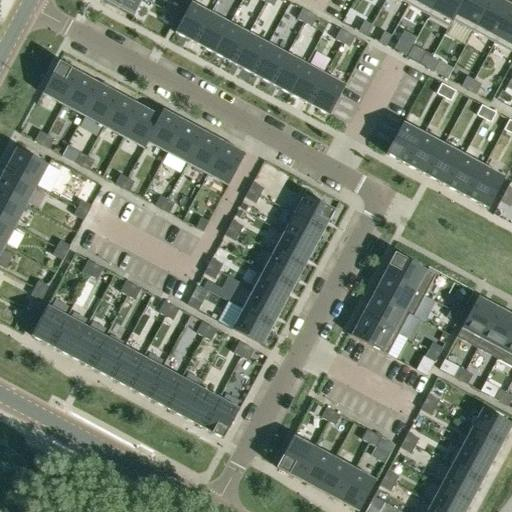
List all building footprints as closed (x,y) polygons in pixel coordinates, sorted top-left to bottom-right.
[(99,0),(133,18),(142,0),(99,0)] [(410,0),(408,5),(428,16),(436,0),(410,0)] [(436,0),(428,16),(448,27),(462,0),(436,0)] [(462,0),(448,27),(449,27),(453,21),(473,32),(489,0),(462,0)] [(511,5),(501,0),(489,0),(473,32),(494,43),(511,9),(511,5)] [(191,3),(175,33),(195,44),(211,13),(192,3),(191,3)] [(171,14),(176,17),(180,9),(170,4),(166,11),(171,14)] [(302,9),(296,19),(304,23),(309,13),(302,9)] [(511,9),(494,43),(511,52),(511,9)] [(162,18),(172,24),(176,17),(171,14),(166,11),(162,18)] [(211,13),(195,44),(214,54),(230,24),(211,13)] [(309,13),(304,23),(311,27),(317,17),(309,13)] [(364,21),(358,32),(366,36),(371,25),(364,21)] [(230,24),(214,54),(233,64),(249,34),(230,24)] [(340,29),(334,40),(342,44),(347,33),(340,29)] [(384,32),(378,42),(386,47),(391,36),(384,32)] [(347,33),(342,44),(349,48),(355,37),(347,33)] [(249,34),(233,64),(252,75),(268,44),(249,34)] [(268,44),(252,75),(271,85),(287,54),(268,44)] [(393,50),(405,57),(409,51),(396,44),(393,50)] [(287,54),(271,85),(290,95),(306,65),(287,54)] [(424,54),(419,64),(426,68),(432,58),(424,54)] [(432,58),(426,68),(434,72),(439,62),(432,58)] [(42,95),(63,106),(80,74),(59,62),(42,95)] [(306,65),(290,95),(309,105),(325,75),(306,65)] [(100,84),(80,74),(63,106),(83,117),(100,84)] [(325,75),(309,105),(329,116),(345,85),(325,75)] [(467,77),(461,87),(468,91),(474,81),(467,77)] [(474,81),(468,91),(476,95),(481,85),(474,81)] [(103,128),(120,95),(100,84),(83,117),(103,128)] [(441,84),(436,94),(443,98),(448,88),(441,84)] [(448,88),(443,98),(450,102),(456,92),(448,88)] [(123,138),(140,106),(120,95),(103,128),(123,138)] [(481,105),(476,116),(483,119),(489,109),(481,105)] [(123,138),(143,149),(164,110),(163,110),(159,116),(140,106),(123,138)] [(489,109),(483,119),(490,123),(496,113),(489,109)] [(184,121),(164,110),(143,149),(144,150),(147,143),(166,154),(184,121)] [(509,120),(503,130),(511,134),(511,132),(511,121),(509,120)] [(184,121),(166,154),(186,164),(204,132),(184,121)] [(390,147),(386,154),(407,165),(424,134),(403,123),(390,147)] [(40,131),(34,141),(41,145),(47,135),(40,131)] [(207,175),(224,143),(204,132),(186,164),(207,175)] [(424,134),(407,165),(427,176),(444,145),(424,134)] [(47,135),(41,145),(49,149),(54,139),(47,135)] [(224,143),(207,175),(228,186),(245,154),(224,143)] [(444,145),(427,176),(447,187),(464,155),(444,145)] [(37,187),(48,166),(16,148),(5,169),(37,187)] [(80,153),(74,163),(82,167),(87,157),(80,153)] [(464,155),(447,187),(467,198),(484,166),(464,155)] [(87,157),(82,167),(89,171),(94,161),(87,157)] [(484,166),(467,198),(488,209),(505,177),(484,166)] [(0,177),(0,192),(26,207),(37,187),(5,169),(0,177)] [(260,171),(256,179),(266,185),(271,177),(260,171)] [(120,175),(114,185),(122,189),(127,179),(120,175)] [(127,179),(122,189),(129,192),(134,182),(127,179)] [(253,183),(248,190),(260,196),(264,189),(253,183)] [(248,190),(244,198),(256,204),(260,196),(248,190)] [(0,192),(0,218),(15,227),(26,207),(0,192)] [(293,214),(324,231),(334,211),(327,207),(304,194),(293,214)] [(511,198),(504,194),(500,202),(510,207),(511,203),(511,198)] [(160,196),(155,206),(162,210),(167,200),(160,196)] [(167,200),(162,210),(169,214),(174,204),(167,200)] [(81,201),(77,208),(87,214),(91,206),(81,201)] [(243,203),(240,209),(246,212),(249,206),(243,203)] [(77,208),(73,216),(83,221),(87,214),(77,208)] [(324,231),(293,214),(283,233),(313,250),(324,231)] [(0,244),(5,247),(15,227),(0,218),(0,244)] [(201,218),(195,228),(203,232),(208,222),(201,218)] [(232,221),(228,228),(239,234),(243,227),(232,221)] [(228,228),(224,236),(235,242),(239,234),(228,228)] [(273,252),(303,269),(313,250),(283,233),(273,252)] [(60,241),(56,248),(66,254),(70,246),(60,241)] [(56,248),(52,256),(62,261),(66,254),(56,248)] [(273,252),(262,271),(293,288),(303,269),(273,252)] [(395,253),(383,274),(424,296),(436,275),(395,253)] [(212,259),(208,266),(219,272),(223,265),(212,259)] [(88,261),(82,272),(89,276),(95,265),(88,261)] [(95,265),(89,276),(96,280),(103,269),(95,265)] [(208,266),(204,274),(215,280),(219,272),(208,266)] [(262,271),(252,291),(283,307),(293,288),(262,271)] [(383,274),(373,295),(414,316),(424,322),(435,302),(424,296),(383,274)] [(38,281),(34,289),(44,294),(48,287),(38,281)] [(126,281),(120,293),(127,297),(133,285),(126,281)] [(133,285),(127,297),(135,301),(141,289),(133,285)] [(34,289),(30,296),(40,301),(44,294),(34,289)] [(273,326),(283,307),(252,291),(242,310),(273,326)] [(373,295),(362,315),(398,334),(409,340),(419,321),(413,317),(414,316),(373,295)] [(478,297),(456,338),(477,349),(499,308),(478,297)] [(191,298),(187,305),(198,311),(202,304),(191,298)] [(164,302),(158,313),(165,317),(171,306),(164,302)] [(454,303),(450,310),(460,316),(464,308),(454,303)] [(31,337),(51,347),(67,317),(47,306),(31,337)] [(171,306),(165,317),(173,321),(179,310),(171,306)] [(511,315),(499,308),(477,349),(497,360),(511,331),(511,315)] [(23,309),(19,316),(29,322),(33,314),(23,309)] [(273,326),(242,310),(231,329),(262,346),(273,326)] [(450,310),(446,317),(456,323),(460,316),(450,310)] [(362,315),(351,336),(387,355),(398,334),(362,315)] [(67,317),(51,347),(70,358),(86,327),(67,317)] [(202,322),(196,334),(203,338),(209,326),(202,322)] [(209,326),(203,338),(210,342),(217,330),(209,326)] [(105,337),(86,327),(70,358),(89,368),(105,337)] [(511,331),(497,360),(511,367),(511,331)] [(108,378),(124,347),(105,337),(89,368),(108,378)] [(239,342),(233,354),(240,358),(246,346),(239,342)] [(432,343),(428,350),(438,356),(442,348),(432,343)] [(246,346),(240,358),(248,362),(254,350),(246,346)] [(124,347),(108,378),(127,388),(143,358),(124,347)] [(428,350),(424,357),(434,363),(438,356),(428,350)] [(143,358),(127,388),(146,398),(162,368),(143,358)] [(439,370),(453,377),(458,367),(444,360),(439,370)] [(458,367),(453,377),(460,381),(465,371),(458,367)] [(165,409),(181,378),(162,368),(146,398),(165,409)] [(465,371),(460,381),(467,385),(472,375),(465,371)] [(181,378),(165,409),(184,419),(200,388),(181,378)] [(480,392),(492,399),(498,388),(485,382),(480,392)] [(203,429),(219,398),(200,388),(184,419),(203,429)] [(498,388),(492,399),(499,402),(505,392),(498,388)] [(505,392),(499,402),(507,406),(511,396),(505,392)] [(428,395),(424,402),(435,408),(439,401),(428,395)] [(239,409),(219,398),(203,429),(223,440),(239,409)] [(424,402),(420,410),(431,416),(435,408),(424,402)] [(326,408),(321,418),(328,422),(333,412),(326,408)] [(511,424),(482,408),(471,428),(502,445),(511,425),(511,424)] [(333,412),(328,422),(335,426),(340,416),(333,412)] [(502,445),(471,428),(461,447),(492,464),(502,445)] [(366,430),(361,440),(368,444),(374,434),(366,430)] [(408,433),(404,440),(415,446),(419,439),(408,433)] [(374,434),(368,444),(375,448),(381,438),(374,434)] [(276,468),(297,480),(314,447),(293,436),(276,468)] [(404,440),(400,448),(411,454),(415,446),(404,440)] [(334,458),(314,447),(297,480),(317,490),(334,458)] [(461,447),(451,466),(481,483),(492,464),(461,447)] [(334,458),(317,490),(337,501),(355,469),(334,458)] [(75,470),(104,486),(106,481),(77,465),(75,470)] [(451,466),(441,485),(471,502),(481,483),(451,466)] [(357,511),(358,511),(376,480),(355,469),(337,501),(357,511)] [(387,471),(383,478),(394,484),(398,477),(387,471)] [(383,478),(379,486),(390,492),(394,484),(383,478)] [(444,511),(465,511),(471,502),(441,485),(430,504),(444,511)] [(373,497),(369,505),(380,511),(384,503),(373,497)]
